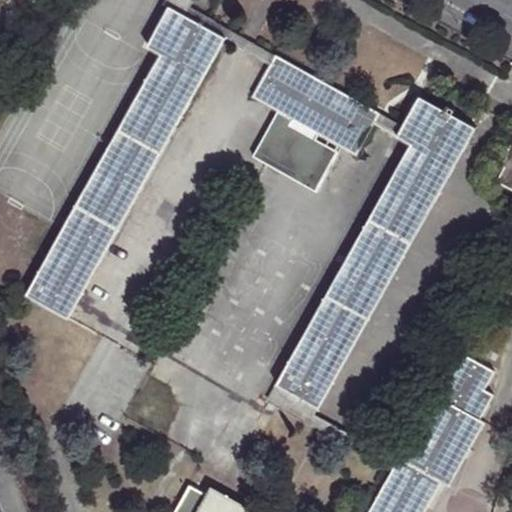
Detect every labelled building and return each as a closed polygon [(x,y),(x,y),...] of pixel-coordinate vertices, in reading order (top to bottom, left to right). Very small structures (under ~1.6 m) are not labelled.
[(170,8),(184,15),(189,8),(193,0),(169,0),(166,6),(170,8)] [(226,39),(184,15),(170,8),(148,47),(162,56),(27,297),(69,320),(224,42),(226,39)] [(189,8),(184,15),(226,39),(224,42),(270,67),(277,57),(189,8)] [(380,114),(277,57),(270,67),(252,98),(357,156),(366,141),(373,128),(374,125),(380,114)] [(421,98),(404,127),(398,138),(411,146),(279,386),(280,387),(321,410),(476,130),(452,116),(445,112),(421,98)] [(278,113),(256,153),(308,182),(323,155),(312,148),(316,141),(319,136),(278,113)] [(404,127),(380,114),(374,125),(398,138),(404,127)] [(256,153),(253,158),(317,194),(339,154),(316,141),(312,148),(323,155),(308,182),(256,153)] [(511,146),(501,166),(506,169),(498,183),(511,191),(511,146)] [(436,399),(400,461),(443,485),(450,489),(486,424),(482,422),(472,417),(487,391),(495,376),(461,355),(436,399)] [(269,403),(312,427),(316,418),(321,410),(280,387),(269,403)] [(496,397),(487,391),(472,417),(482,422),(496,397)] [(393,473),(398,464),(316,418),(312,427),(393,473)] [(427,511),(443,485),(400,461),(398,464),(393,473),(371,511),(427,511)] [(211,511),(217,502),(190,487),(176,511),(211,511)] [(235,511),(217,502),(211,511),(235,511)]
